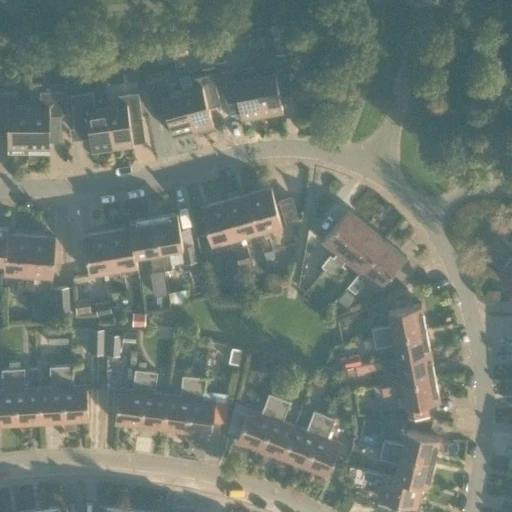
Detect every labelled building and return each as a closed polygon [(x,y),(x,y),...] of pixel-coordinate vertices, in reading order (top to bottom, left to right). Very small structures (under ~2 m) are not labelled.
[(274,37),(285,35),(283,22),(272,25),(274,37)] [(274,37),(278,53),(289,51),(285,35),(274,37)] [(211,45),(215,62),(226,59),(222,43),(211,45)] [(213,65),(209,45),(201,47),(205,67),(213,65)] [(135,53),(125,55),(125,60),(130,63),(132,79),(139,78),(135,53)] [(82,54),(66,54),(66,70),(76,70),(86,61),(86,54),(82,54)] [(32,70),(41,69),(40,58),(31,59),(32,70)] [(266,71),(255,73),(262,115),(283,111),(278,85),(291,83),(286,58),(264,62),(266,71)] [(241,118),(262,115),(255,73),(243,75),(241,66),(220,70),(224,95),(237,93),(241,118)] [(193,130),(213,125),(206,100),(218,96),(212,72),(191,77),(189,72),(178,75),(182,90),(193,130)] [(193,130),(182,90),(170,93),(166,76),(145,81),(154,114),(166,111),(173,136),(193,130)] [(7,152),(29,152),(28,106),(17,106),(17,90),(0,90),(0,114),(7,114),(7,152)] [(40,106),(28,106),(29,152),(50,152),(50,114),(62,114),(62,90),(40,90),(40,106)] [(129,118),(142,117),(138,91),(117,94),(118,104),(106,105),(112,147),(133,144),(129,118)] [(92,150),(112,147),(106,105),(95,107),(93,97),(72,101),(76,126),(88,124),(92,150)] [(269,234),(265,235),(264,230),(282,225),(271,186),(247,193),(258,232),(263,250),(273,248),(269,234)] [(247,193),(224,199),(240,257),(250,254),(246,241),(242,242),(241,236),(258,232),(247,193)] [(299,220),(292,195),(278,199),(285,224),(299,220)] [(227,246),(231,260),(240,257),(224,199),(200,206),(211,245),(229,240),(231,245),(227,246)] [(336,251),(333,256),(330,253),(321,264),(329,270),(366,224),(347,209),(322,240),(336,251)] [(177,212),(153,216),(162,269),(172,267),(168,248),(183,246),(177,212)] [(152,271),(162,269),(153,216),(129,221),(130,226),(135,254),(136,254),(149,252),(152,271)] [(346,259),(359,270),(385,239),(366,224),(329,270),(336,277),(345,266),(342,263),(346,259)] [(130,226),(107,230),(117,289),(126,288),(124,274),(120,274),(119,269),(138,266),(136,254),(135,254),(130,226)] [(117,289),(107,230),(82,235),(89,274),(108,271),(109,276),(105,277),(107,291),(117,289)] [(17,293),(27,294),(31,235),(8,233),(7,233),(5,261),(4,261),(3,273),(22,274),(22,280),(18,279),(17,293)] [(52,276),(55,236),(31,235),(27,294),(36,295),(37,281),(33,281),(34,275),(52,276)] [(385,239),(359,270),(347,285),(355,292),(364,281),(361,278),(364,274),(379,286),(404,255),(385,239)] [(193,244),(183,246),(185,257),(186,262),(196,260),(193,244)] [(266,259),(275,256),(273,248),(263,250),(266,259)] [(511,256),(497,273),(511,286),(511,256)] [(164,283),(153,285),(155,295),(166,293),(164,283)] [(55,287),(57,316),(70,315),(68,286),(55,287)] [(347,305),(354,296),(345,289),(338,298),(347,305)] [(77,313),(91,311),(88,297),(75,299),(77,313)] [(97,313),(111,311),(109,300),(95,303),(97,313)] [(371,327),(373,337),(426,327),(421,303),(388,309),(391,324),(371,327)] [(145,325),(146,313),(132,312),(131,324),(145,325)] [(394,343),(397,357),(430,351),(426,327),(373,337),(375,346),(394,343)] [(48,328),(48,342),(68,342),(68,328),(48,328)] [(92,328),(92,354),(104,353),(104,328),(92,328)] [(136,340),(136,332),(124,331),(124,339),(136,340)] [(109,333),(110,355),(121,355),(120,333),(109,333)] [(237,363),(241,348),(232,346),(229,361),(237,363)] [(382,384),(393,382),(435,374),(430,351),(397,357),(399,371),(380,374),(382,384)] [(345,366),(360,363),(358,354),(343,357),(345,366)] [(13,367),(20,367),(20,359),(9,360),(10,367),(13,367)] [(38,386),(41,422),(65,420),(62,364),(50,365),(51,386),(38,386)] [(72,364),(62,364),(65,420),(88,419),(87,383),(73,384),(72,364)] [(344,381),(355,379),(353,366),(342,368),(344,381)] [(0,424),(16,423),(13,367),(10,367),(2,368),(3,389),(0,388),(0,424)] [(16,423),(41,422),(38,386),(25,387),(24,367),(20,367),(13,367),(16,423)] [(114,422),(139,425),(146,369),(135,368),(132,388),(119,387),(114,422)] [(139,425),(163,428),(168,393),(155,391),(157,371),(146,369),(139,425)] [(163,428),(188,431),(211,434),(215,399),(202,397),(205,377),(182,374),(180,394),(168,393),(163,428)] [(384,394),(403,390),(407,413),(429,414),(426,401),(439,398),(435,374),(393,382),(382,384),(384,394)] [(375,395),(384,394),(382,384),(374,386),(375,395)] [(236,439),(259,448),(279,396),(269,392),(261,411),(249,407),(236,439)] [(259,448),(282,457),(295,424),(283,419),(290,400),(279,396),(259,448)] [(282,457),(305,466),(325,413),(314,409),(306,428),(295,424),(282,457)] [(335,417),(325,413),(305,466),(327,474),(340,441),(328,436),(335,417)] [(375,421),(365,419),(362,432),(372,434),(375,421)] [(381,448),(408,454),(433,460),(439,436),(406,428),(403,443),(384,438),(381,448)] [(433,460),(408,454),(381,448),(379,457),(398,462),(395,475),(395,476),(422,482),(422,483),(428,484),(433,460)] [(362,478),(364,468),(357,466),(350,465),(347,478),(361,482),(362,478)] [(395,476),(395,475),(364,468),(362,478),(375,481),(376,477),(382,479),(377,497),(416,506),(422,483),(422,482),(395,476)] [(121,511),(122,507),(98,503),(96,511),(121,511)]
